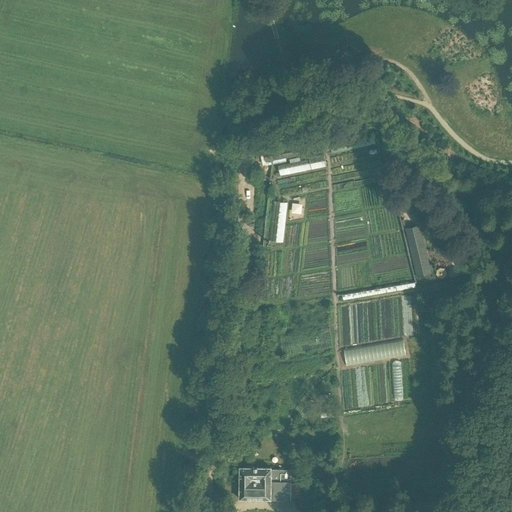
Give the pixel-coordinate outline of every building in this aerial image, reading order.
[(324,150),(322,137),(264,149),(266,162),(324,150)] [(330,147),(332,153),(378,144),(377,137),(330,147)] [(278,165),(280,175),(326,166),(325,156),(278,165)] [(288,202),(274,201),(269,245),(276,245),(277,241),(283,242),(288,202)] [(433,279),(420,224),(405,228),(418,283),(433,279)] [(414,282),(342,293),(343,300),(415,288),(414,282)] [(330,328),(280,336),(283,355),(333,347),(330,328)] [(240,466),(239,499),(272,500),(272,499),(300,500),(300,484),(292,484),(292,481),(288,481),(288,472),(280,472),(280,469),(272,469),(272,467),(240,466)]
